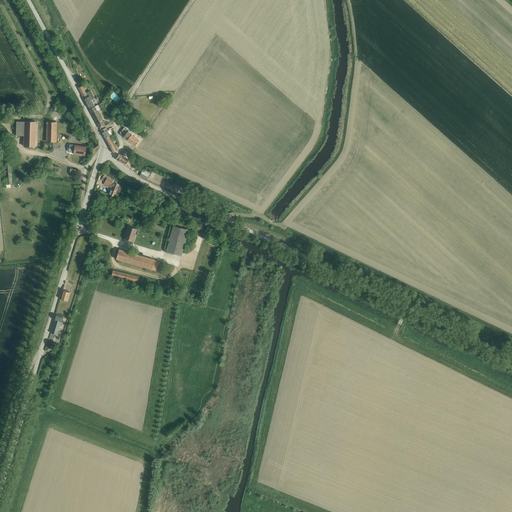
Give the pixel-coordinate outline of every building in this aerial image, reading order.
[(82,86),(78,88),(89,108),(94,105),(91,100),(93,99),(94,98),(94,97),(90,90),(86,93),(82,86)] [(95,106),(90,109),(100,129),(106,125),(95,106)] [(16,121),(16,136),(24,136),(23,147),(36,147),(37,122),(24,121),(24,122),(16,121)] [(47,122),(46,142),(57,142),(57,122),(47,122)] [(105,138),(109,136),(113,134),(111,131),(109,132),(107,130),(108,130),(106,127),(101,130),(105,138)] [(123,137),(135,146),(140,140),(129,131),(123,137)] [(109,136),(105,138),(113,153),(117,151),(109,136)] [(70,145),(69,152),(74,153),(73,154),(85,156),(86,147),(70,145)] [(119,154),(116,159),(129,167),(132,162),(129,160),(119,154)] [(144,169),(141,173),(148,177),(150,173),(144,169)] [(104,175),(102,180),(105,182),(104,185),(111,188),(111,190),(110,190),(109,194),(115,197),(118,198),(122,186),(119,185),(114,181),(115,181),(113,181),(107,178),(107,177),(104,175)] [(128,226),(124,239),(133,242),(137,229),(128,226)] [(173,226),(166,252),(182,256),(189,230),(173,226)] [(119,249),(116,259),(152,270),(152,269),(157,271),(160,262),(155,260),(119,249)] [(113,270),(111,276),(138,283),(139,277),(113,270)] [(63,290),(60,299),(68,301),(70,292),(63,290)] [(56,315),(49,338),(52,340),(54,334),(57,335),(60,326),(62,327),(63,322),(62,322),(63,317),(56,315)]
